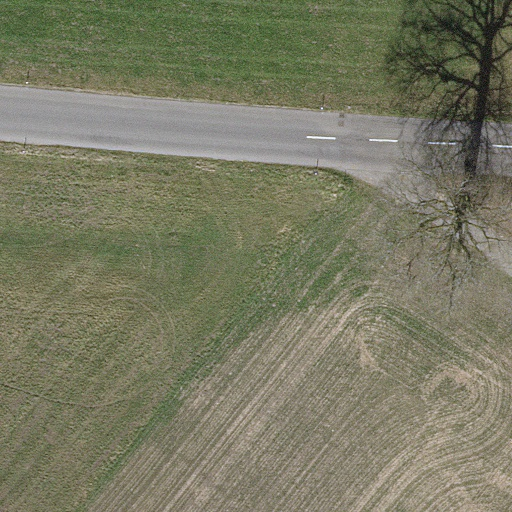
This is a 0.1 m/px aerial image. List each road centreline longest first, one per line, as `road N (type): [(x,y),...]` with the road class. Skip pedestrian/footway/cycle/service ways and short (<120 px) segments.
road 1 (tertiary): [(0,117),(304,140),(511,143)]
road 2 (track): [(511,276),(304,140)]
